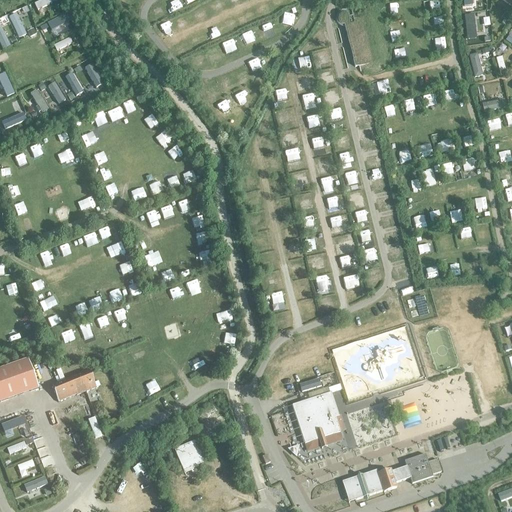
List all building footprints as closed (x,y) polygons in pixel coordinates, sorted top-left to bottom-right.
[(44,0),(34,5),(37,11),(55,2),(55,1),(57,0),(44,0)] [(341,22),(346,23),(356,67),(370,63),(360,17),(354,18),(353,11),(352,12),(353,15),(350,16),(348,13),(345,12),(342,13),(339,16),(339,18),(341,22)] [(61,16),(44,25),(47,32),(65,23),(63,20),(68,18),(66,14),(61,16)] [(9,18),(19,39),(26,36),(16,15),(9,18)] [(70,39),(54,46),(56,52),(72,44),(70,39)] [(469,57),(475,79),(483,76),(477,54),(469,57)] [(496,59),(500,74),(506,73),(502,58),(496,59)] [(103,85),(91,67),(86,70),(97,89),(103,85)] [(77,97),(84,93),(73,75),(66,79),(74,92),(72,93),(75,98),(77,96),(77,97)] [(66,101),(57,87),(52,90),(57,99),(55,100),(57,103),(59,102),(61,104),(66,101)] [(48,110),(36,91),(30,95),(38,107),(36,109),(38,113),(41,112),(42,114),(48,110)] [(504,101),(482,105),(484,113),(506,109),(504,101)] [(382,326),(379,319),(365,323),(367,330),(382,326)] [(27,362),(0,371),(0,403),(37,389),(27,362)] [(69,380),(66,381),(61,369),(49,374),(52,380),(59,377),(62,383),(52,387),(58,403),(76,396),(76,397),(100,387),(98,382),(94,384),(89,371),(69,379),(69,380)] [(299,386),(301,393),(321,387),(319,380),(299,386)] [(292,407),(307,453),(342,441),(335,419),(338,418),(331,394),(292,407)] [(87,421),(95,441),(102,438),(89,404),(82,407),(88,421),(87,421)] [(218,409),(217,410),(214,405),(198,417),(201,422),(207,418),(219,435),(228,428),(226,427),(228,425),(225,422),(226,421),(218,409)] [(15,421),(0,427),(0,434),(18,427),(15,421)] [(23,441),(24,443),(25,447),(33,444),(31,439),(23,441)] [(174,451),(183,472),(197,466),(206,462),(197,442),(174,451)] [(24,443),(7,450),(9,455),(20,451),(21,454),(27,452),(25,447),(24,443)] [(412,485),(432,478),(425,456),(404,463),(406,468),(392,473),(391,470),(377,475),(376,472),(362,477),(358,475),(356,479),(348,481),(355,502),(363,499),(367,501),(369,497),(383,492),(396,488),(395,484),(410,479),(412,485)] [(32,461),(17,467),(19,473),(28,469),(30,472),(35,470),(32,461)] [(29,491),(47,484),(45,479),(27,486),(29,491)] [(355,502),(348,481),(345,482),(342,483),(344,490),(345,494),(346,497),(349,504),(352,503),(355,502)]
